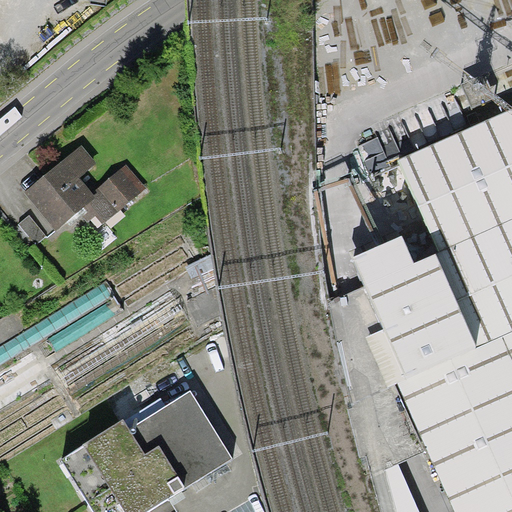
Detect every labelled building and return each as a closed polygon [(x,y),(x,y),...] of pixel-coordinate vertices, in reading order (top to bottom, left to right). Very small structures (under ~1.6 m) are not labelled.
[(438,256),(405,271),(393,243),(346,264),(359,292),(398,382),(400,381),(458,511),(511,511),(511,112),(397,163),(438,256)] [(93,169),(76,149),(45,174),(19,196),(52,235),(82,210),(100,232),(144,195),(125,172),(91,201),(76,183),(93,169)] [(69,384),(193,324),(184,304),(59,363),(69,384)] [(143,511),(226,462),(186,396),(123,434),(116,423),(55,461),(86,511),(143,511)] [(385,472),(399,511),(429,511),(413,463),(385,472)]
